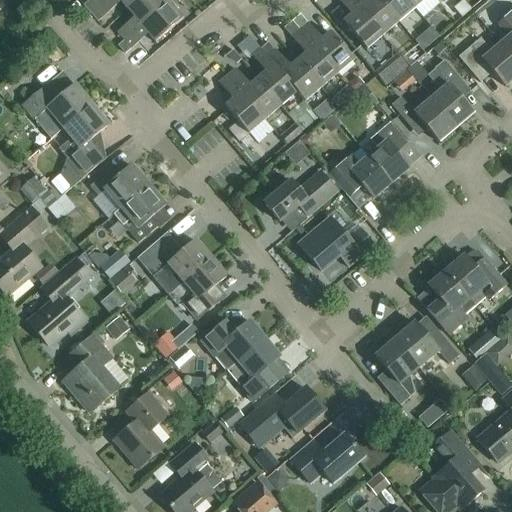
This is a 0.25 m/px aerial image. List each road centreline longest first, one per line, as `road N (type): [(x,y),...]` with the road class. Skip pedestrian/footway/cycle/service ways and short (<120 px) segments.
road 1 (residential): [(322,341),(144,123),(131,86)]
road 2 (residential): [(322,341),(386,285),(402,249),(441,216),(479,208)]
road 3 (residential): [(129,511),(0,361)]
road 4 (residential): [(131,86),(215,16),(284,0)]
road 5 (residential): [(131,86),(100,70),(42,0)]
